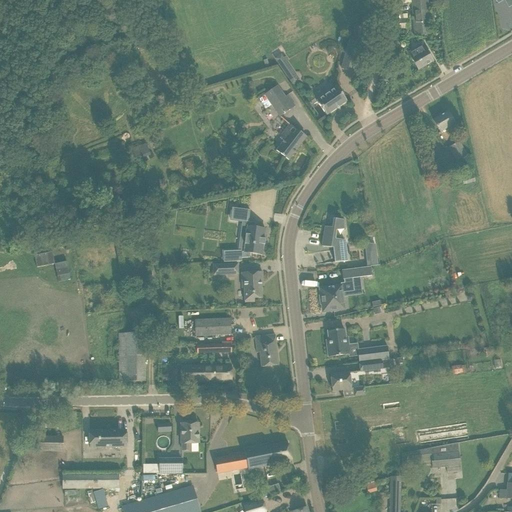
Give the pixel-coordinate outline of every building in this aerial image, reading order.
[(411,0),(414,35),(430,34),(427,0),(411,0)] [(399,29),(408,28),(408,19),(399,20),(399,29)] [(356,62),(361,44),(349,41),(344,59),(356,62)] [(418,70),(432,62),(422,44),(407,53),(418,70)] [(288,80),(295,75),(286,63),(280,67),(288,80)] [(283,98),(285,97),(277,86),(265,94),(273,105),(271,106),(279,118),(290,110),(283,98)] [(326,116),(346,101),(337,87),(316,102),(326,116)] [(454,124),(447,112),(433,120),(440,132),(447,128),(451,136),(458,132),(454,124)] [(306,137),(298,131),(289,124),(280,136),(284,139),(276,150),(288,160),(306,137)] [(468,157),(464,150),(459,142),(448,148),(457,163),(468,157)] [(136,161),(150,155),(146,143),(131,149),(136,161)] [(462,185),(474,182),(471,170),(459,173),(462,185)] [(231,251),(223,252),(223,261),(223,262),(241,262),(241,258),(249,258),(250,253),(262,255),(263,245),(264,245),(264,244),(263,244),(264,240),(265,240),(265,239),(264,239),(265,229),(255,228),(255,223),(248,222),(250,210),(232,208),(230,220),(238,221),(244,222),(246,227),(247,227),(247,228),(246,235),(245,235),(244,245),(245,245),(244,252),(241,252),(241,251),(238,251),(231,251)] [(343,230),(342,220),(333,219),(331,228),(324,227),(321,247),(332,248),(334,263),(347,261),(344,241),(335,239),(336,231),(343,230)] [(213,276),(238,275),(237,263),(213,264),(213,276)] [(319,289),(320,296),(319,296),(320,298),(320,299),(321,299),(321,302),(320,302),(320,303),(321,305),(322,312),(339,310),(344,309),(342,293),(353,291),(352,278),(372,276),(370,267),(341,270),(343,280),(344,283),(340,284),(340,286),(337,287),(319,289)] [(261,287),(262,286),(262,273),(241,273),(242,289),(243,289),(244,302),(254,302),(254,298),(261,298),(261,287)] [(195,336),(230,334),(229,319),(195,321),(195,336)] [(326,346),(328,357),(349,355),(348,345),(346,346),(344,330),(327,332),(329,345),(326,346)] [(144,382),(144,372),(144,333),(119,334),(119,382),(144,382)] [(261,367),(278,365),(274,335),(254,338),(256,353),(259,352),(261,367)] [(197,353),(231,353),(231,342),(221,342),(221,344),(196,346),(197,353)] [(359,363),(381,361),(388,360),(389,360),(387,346),(357,350),(359,363)] [(214,365),(214,360),(204,360),(204,366),(180,366),(181,383),(231,383),(231,365),(214,365)] [(381,361),(359,363),(360,372),(382,369),(382,368),(381,361)] [(461,365),(453,366),(454,374),(462,373),(461,365)] [(351,389),(351,388),(349,372),(330,375),(332,392),(342,391),(351,389)] [(372,404),(352,407),(358,407),(358,410),(353,411),(355,421),(354,421),(354,422),(357,421),(357,425),(356,425),(375,423),(375,422),(370,423),(369,420),(384,418),(384,417),(383,417),(381,398),(386,398),(385,390),(386,390),(386,389),(370,391),(370,392),(371,392),(372,404)] [(401,422),(349,428),(350,438),(339,439),(340,452),(404,444),(401,422)] [(418,429),(421,447),(471,439),(468,422),(418,429)] [(157,432),(171,432),(170,424),(157,425),(157,432)] [(190,444),(198,444),(198,424),(181,424),(181,444),(182,444),(182,451),(190,451),(190,444)] [(89,448),(126,447),(126,431),(89,432),(89,448)] [(62,451),(62,437),(37,437),(36,451),(62,451)] [(269,444),(261,445),(266,467),(291,461),(287,442),(269,445),(269,444)] [(459,467),(458,453),(457,444),(402,453),(401,473),(406,473),(406,471),(410,471),(409,457),(430,453),(430,455),(428,455),(429,469),(459,467)] [(241,452),(228,454),(231,471),(245,469),(247,468),(248,470),(266,467),(261,445),(243,449),(244,453),(241,453),(241,452)] [(159,474),(181,473),(181,459),(159,460),(159,465),(159,474)] [(159,465),(143,465),(143,474),(159,474),(159,465)] [(63,489),(118,488),(118,473),(63,473),(63,489)] [(399,511),(400,477),(390,477),(389,511),(399,511)] [(273,486),(265,489),(267,495),(275,492),(273,486)] [(199,511),(195,496),(192,487),(141,502),(143,511),(199,511)] [(265,511),(262,499),(243,504),(244,511),(265,511)] [(143,511),(141,502),(121,507),(122,511),(143,511)]
